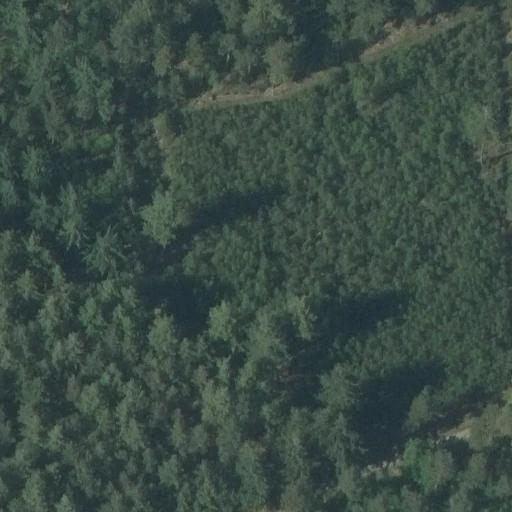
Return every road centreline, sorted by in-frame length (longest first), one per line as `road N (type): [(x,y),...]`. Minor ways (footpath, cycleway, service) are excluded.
road 1 (track): [(0,252),(377,464)]
road 2 (track): [(511,416),(245,511)]
